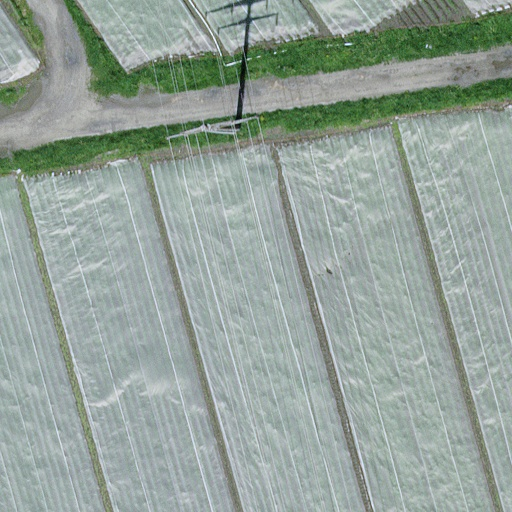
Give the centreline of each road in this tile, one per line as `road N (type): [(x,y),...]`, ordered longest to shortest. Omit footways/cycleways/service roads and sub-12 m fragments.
road 1 (track): [(511,90),(0,153)]
road 2 (track): [(55,0),(146,137)]
